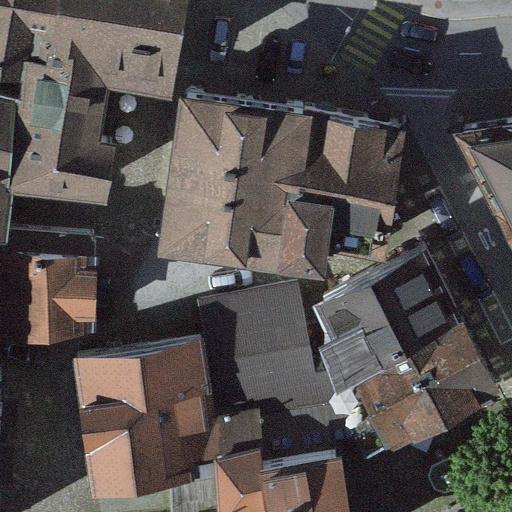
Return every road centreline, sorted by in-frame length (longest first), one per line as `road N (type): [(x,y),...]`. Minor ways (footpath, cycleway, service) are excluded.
road 1 (unknown): [(443,160),(358,231),(141,256)]
road 2 (residential): [(435,56),(433,111),(443,160),(511,310)]
road 3 (tertiary): [(435,56),(373,35),(326,0)]
